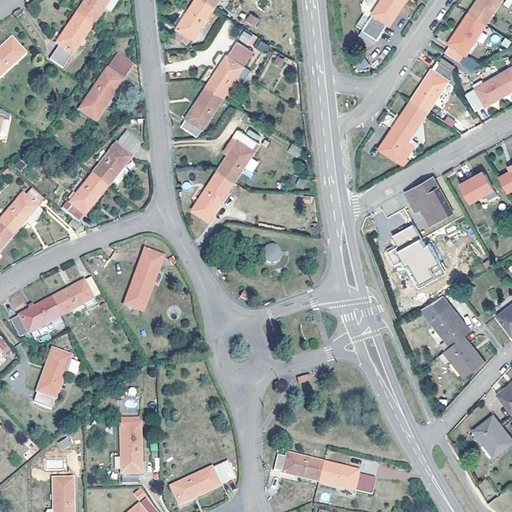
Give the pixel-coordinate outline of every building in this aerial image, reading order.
[(87,0),(78,13),(94,24),(110,0),(87,0)] [(200,31),(214,8),(201,0),(196,0),(174,37),(190,47),(195,39),(193,38),(198,30),(200,31)] [(390,24),(405,0),(382,0),(379,6),(382,7),(376,15),(374,13),(363,30),(377,40),(388,23),(390,24)] [(478,0),(470,12),(486,23),(501,0),(478,0)] [(486,23),(470,12),(450,43),(451,44),(445,52),(472,69),(480,63),(466,54),(486,23)] [(51,60),(64,69),(94,24),(78,13),(63,35),(66,37),(61,45),(51,60)] [(254,27),(259,19),(249,13),(245,21),(254,27)] [(369,17),(364,13),(355,26),(361,29),(369,17)] [(197,40),(202,32),(200,31),(198,30),(193,38),(195,39),(197,40)] [(61,45),(66,37),(63,35),(58,44),(61,45)] [(0,77),(17,61),(15,59),(24,51),(13,40),(0,51),(0,77)] [(238,42),(210,84),(226,95),(237,78),(238,76),(235,73),(241,65),(243,67),(254,52),(238,42)] [(17,61),(26,53),(24,51),(15,59),(17,61)] [(81,110),(97,121),(134,65),(118,55),(81,110)] [(273,63),(281,67),(284,59),(276,56),(273,63)] [(354,64),(359,72),(369,65),(363,57),(354,64)] [(249,71),(243,67),(241,65),(235,73),(238,76),(237,78),(242,81),(249,71)] [(511,89),(511,67),(486,83),(488,86),(478,91),(476,88),(467,94),(476,110),(511,89)] [(412,99),(428,111),(443,88),(440,86),(445,78),(432,70),(412,99)] [(449,81),(445,78),(440,86),(443,88),(449,81)] [(486,83),(476,88),(478,91),(488,86),(486,83)] [(210,84),(182,127),(199,137),(204,128),(202,127),(207,119),(209,120),(226,95),(210,84)] [(413,133),(428,111),(412,99),(391,131),(379,149),(398,161),(414,145),(410,142),(415,134),(413,133)] [(0,128),(2,120),(10,122),(11,116),(3,111),(0,110),(0,128)] [(453,126),(455,119),(445,116),(443,123),(453,126)] [(10,122),(2,120),(0,128),(0,136),(5,138),(7,136),(10,122)] [(110,153),(94,172),(110,185),(114,180),(125,167),(143,143),(128,131),(116,145),(115,144),(109,152),(110,153)] [(235,182),(249,159),(246,157),(252,149),(255,151),(260,143),(244,132),(218,172),(235,182)] [(303,151),(293,143),(287,151),(298,158),(303,151)] [(249,159),(255,151),(252,149),(246,157),(249,159)] [(125,167),(114,180),(120,184),(131,172),(125,167)] [(7,178),(14,172),(11,168),(4,174),(7,178)] [(500,177),(509,193),(511,191),(511,170),(511,171),(500,177)] [(485,171),(471,180),(472,182),(487,174),(485,171)] [(84,216),(85,216),(110,185),(94,172),(75,196),(77,197),(71,204),(69,202),(68,202),(63,209),(80,222),(84,216)] [(235,182),(218,172),(194,210),(210,221),(215,213),(213,211),(218,203),(220,205),(235,182)] [(471,180),(461,185),(470,202),(495,189),(487,174),(472,182),(471,180)] [(406,193),(407,195),(414,206),(417,212),(423,208),(433,224),(453,213),(435,180),(434,178),(420,185),(406,193)] [(0,222),(15,235),(27,221),(38,207),(45,199),(33,189),(27,196),(20,204),(17,202),(0,221),(0,222)] [(20,204),(27,196),(23,193),(16,201),(17,202),(20,204)] [(32,225),(44,212),(38,207),(27,221),(32,225)] [(0,251),(15,235),(0,222),(0,251)] [(413,224),(392,236),(399,250),(397,251),(417,289),(446,273),(430,243),(425,246),(413,224)] [(280,262),(280,244),(265,244),(265,262),(280,262)] [(142,260),(146,261),(142,271),(139,270),(126,304),(144,311),(164,257),(146,250),(142,260)] [(102,294),(92,277),(52,299),(62,316),(85,303),(84,300),(92,295),(94,298),(102,294)] [(241,292),(238,297),(246,302),(250,297),(241,292)] [(97,304),(94,298),(92,295),(84,300),(85,303),(88,309),(97,304)] [(471,331),(444,295),(422,310),(451,346),(465,337),(471,331)] [(62,316),(52,299),(11,321),(20,338),(30,333),(28,330),(36,326),(38,329),(62,316)] [(511,305),(498,316),(511,334),(511,305)] [(0,354),(9,347),(0,337),(0,354)] [(451,346),(444,351),(466,377),(485,362),(465,337),(451,346)] [(72,356),(54,350),(35,402),(53,408),(72,356)] [(312,380),(311,375),(300,379),(301,383),(312,380)] [(511,384),(499,395),(511,411),(511,384)] [(511,438),(494,416),(474,431),(494,457),(511,443),(511,438)] [(122,425),(123,484),(139,483),(139,475),(139,466),(142,465),(141,425),(122,425)] [(67,437),(57,442),(61,449),(71,444),(67,437)] [(284,472),(284,473),(320,481),(324,462),(298,456),(298,459),(288,457),(279,455),(276,470),(284,472)] [(237,478),(229,461),(184,482),(180,483),(182,486),(174,490),(177,497),(181,505),(237,478)] [(324,462),(320,481),(373,494),(377,478),(368,476),(358,474),(359,471),(324,462)] [(74,511),(74,479),(55,479),(55,511),(74,511)] [(143,488),(134,491),(137,500),(146,497),(143,488)] [(322,492),(319,500),(326,503),(330,495),(322,492)] [(158,511),(148,499),(132,511),(158,511)]
